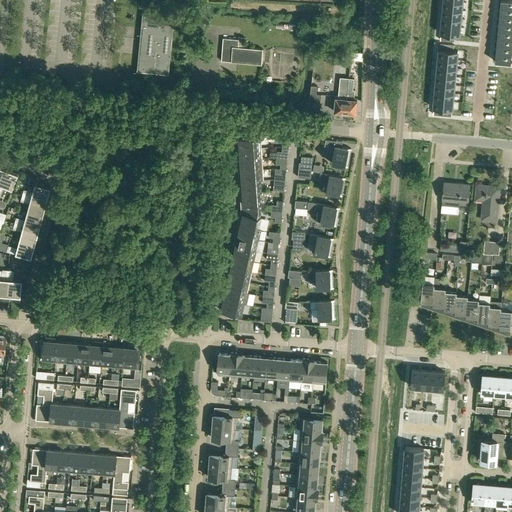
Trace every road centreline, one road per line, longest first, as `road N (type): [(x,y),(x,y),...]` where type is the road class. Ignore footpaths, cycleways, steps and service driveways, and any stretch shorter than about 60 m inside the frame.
road 1 (unclassified): [(375,133),(0,100)]
road 2 (tertiary): [(356,348),(375,133)]
road 3 (residential): [(158,511),(175,331)]
road 4 (residential): [(190,511),(206,334)]
road 5 (tertiary): [(342,511),(356,348)]
road 6 (residential): [(356,348),(206,334)]
road 7 (residential): [(475,142),(490,0)]
road 8 (residential): [(175,331),(40,323)]
road 9 (tertiary): [(375,133),(377,0)]
